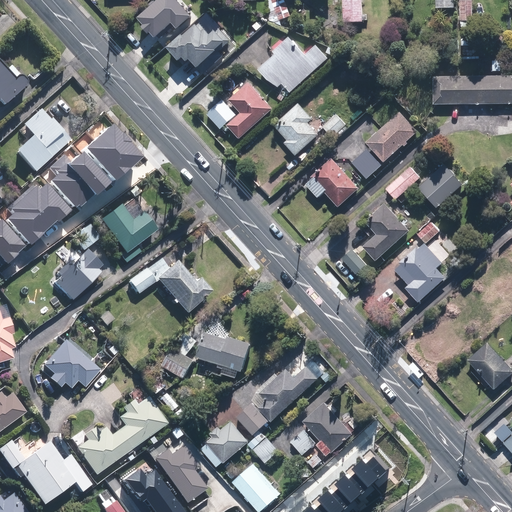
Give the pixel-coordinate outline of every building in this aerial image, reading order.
[(195,14),(182,0),(163,0),(145,16),(162,35),(179,20),(183,25),(195,14)] [(293,16),(287,0),(272,0),(279,21),(293,16)] [(362,0),(345,0),(346,21),(363,20),(362,0)] [(454,0),(437,0),(437,7),(454,8),(454,0)] [(474,0),(461,0),(462,25),(474,25),(474,0)] [(215,37),(202,23),(189,37),(186,35),(174,47),(186,58),(190,53),(202,65),(229,39),(221,31),(215,37)] [(285,83),(293,91),(330,58),(319,46),(309,54),(293,37),(277,51),(279,53),(264,67),(282,86),(285,83)] [(0,63),(0,99),(4,104),(26,85),(20,77),(16,81),(0,63)] [(511,75),(436,76),(436,103),(511,102),(511,75)] [(275,109),(252,83),(233,100),(244,112),(231,124),(243,137),(275,109)] [(225,102),(212,113),(223,127),(236,115),(225,102)] [(303,104),(278,125),(292,140),(289,142),(300,154),(322,135),(311,122),(315,118),(303,104)] [(68,141),(40,109),(23,124),(34,136),(19,150),(36,170),(68,141)] [(420,130),(403,112),(369,142),(386,161),(420,130)] [(348,125),(337,113),(323,126),(334,138),(348,125)] [(99,137),(129,170),(144,156),(114,123),(99,137)] [(85,149),(115,182),(129,170),(99,137),(85,149)] [(383,165),(369,149),(355,162),(370,177),(383,165)] [(65,154),(59,159),(93,196),(95,194),(97,196),(111,184),(81,152),(71,161),(65,154)] [(362,188),(335,158),(314,177),(316,178),(311,183),(322,195),(327,191),(341,206),(362,188)] [(93,196),(59,159),(49,168),(56,176),(50,181),(75,208),(79,204),(81,207),(93,196)] [(465,184),(448,164),(423,187),(440,206),(465,184)] [(421,177),(412,167),(388,189),(397,199),(421,177)] [(36,182),(20,196),(49,228),(58,221),(59,222),(72,210),(47,183),(42,188),(36,182)] [(49,228),(20,196),(7,208),(13,214),(7,220),(31,246),(45,233),(45,232),(49,228)] [(378,260),(411,230),(388,204),(369,221),(381,234),(366,247),(378,260)] [(120,206),(102,218),(126,251),(156,229),(145,215),(132,224),(120,206)] [(423,247),(428,242),(440,231),(442,233),(457,219),(447,208),(414,237),(420,244),(423,247)] [(18,253),(27,245),(3,219),(1,220),(0,218),(0,261),(3,264),(7,261),(8,263),(19,254),(18,253)] [(103,234),(91,220),(72,236),(83,250),(103,234)] [(422,300),(448,277),(439,267),(445,262),(428,243),(423,247),(422,246),(403,262),(404,263),(397,269),(411,285),(410,286),(422,300)] [(511,259),(511,260),(502,249),(477,272),(485,281),(496,272),(504,280),(511,272),(511,259)] [(102,265),(87,250),(56,281),(74,298),(100,272),(98,269),(102,265)] [(368,264),(355,250),(345,259),(358,273),(368,264)] [(177,260),(158,276),(187,311),(209,293),(199,282),(197,284),(177,260)] [(145,267),(130,279),(139,292),(155,280),(145,267)] [(457,333),(469,346),(511,308),(488,282),(469,299),(481,312),(457,333)] [(107,309),(99,316),(106,325),(115,318),(107,309)] [(0,314),(0,360),(12,357),(8,345),(14,344),(6,318),(1,319),(0,314)] [(208,331),(201,354),(244,368),(253,343),(229,335),(228,338),(208,331)] [(99,369),(65,339),(44,363),(70,385),(77,378),(85,385),(99,369)] [(511,374),(511,365),(490,341),(471,359),(497,387),(511,374)] [(195,359),(176,348),(166,365),(185,376),(195,359)] [(261,405),(274,420),(321,377),(309,364),(297,376),(289,367),(263,391),(269,398),(261,405)] [(0,427),(25,410),(11,392),(5,397),(2,393),(0,393),(0,427)] [(169,392),(163,397),(173,410),(179,405),(169,392)] [(96,472),(166,422),(149,397),(137,405),(134,400),(125,406),(129,411),(121,417),(126,424),(111,435),(106,427),(98,433),(94,427),(86,433),(90,438),(78,447),(96,472)] [(354,433),(327,401),(307,419),(334,450),(354,433)] [(270,419),(254,402),(240,415),(256,433),(270,419)] [(249,437),(233,420),(204,447),(220,464),(249,437)] [(250,442),(257,450),(266,458),(279,445),(269,436),(263,429),(250,442)] [(318,442),(307,430),(292,443),(314,467),(325,458),(314,445),(318,442)] [(11,440),(0,447),(0,448),(11,464),(15,461),(43,502),(76,480),(81,489),(90,483),(70,454),(61,460),(48,442),(23,459),(11,440)] [(167,449),(156,457),(186,500),(205,488),(192,469),(198,465),(184,445),(170,454),(167,449)] [(355,466),(371,484),(378,478),(379,478),(386,471),(373,457),(366,464),(362,459),(355,466)] [(233,477),(241,471),(237,466),(235,467),(229,461),(223,466),(233,477)] [(256,463),(236,480),(262,510),(282,493),(256,463)] [(371,484),(355,466),(351,469),(355,473),(349,479),(362,494),(368,488),(367,487),(371,484)] [(349,479),(345,475),(334,484),(338,489),(332,494),(344,508),(345,509),(362,494),(349,479)] [(120,489),(118,490),(132,509),(147,499),(133,480),(129,482),(126,478),(117,485),(120,489)] [(339,511),(344,508),(332,494),(328,490),(318,500),(322,504),(315,510),(316,511),(339,511)] [(0,511),(26,511),(14,494),(0,503),(0,511)] [(122,511),(115,501),(105,508),(108,511),(122,511)]
